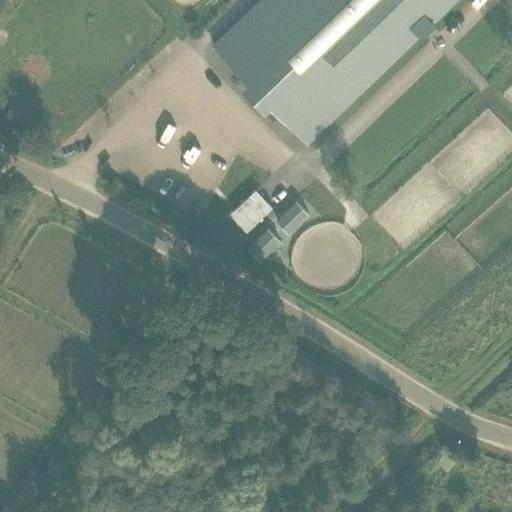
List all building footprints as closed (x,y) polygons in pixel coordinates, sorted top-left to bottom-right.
[(453,0),(261,0),(214,45),(307,141),(453,0)] [(252,192),(228,216),(244,232),(268,209),(252,192)] [(296,199),(276,218),(288,231),(308,211),(296,199)] [(267,227),(247,246),(259,259),(279,239),(267,227)] [(487,471),(489,465),(483,462),(480,468),(487,471)]
